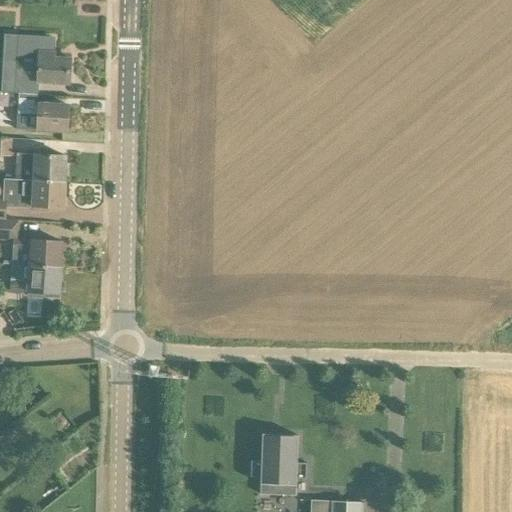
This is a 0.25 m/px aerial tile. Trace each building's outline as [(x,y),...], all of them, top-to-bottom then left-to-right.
[(37,96),(38,84),(70,85),(71,55),(22,52),(20,80),(16,80),(15,95),(19,95),(37,96)] [(68,106),(37,104),(37,96),(19,95),(18,116),(38,118),(37,131),(67,133),(68,106)] [(0,156),(10,157),(10,140),(0,139),(0,156)] [(35,152),(35,154),(20,154),(16,156),(16,180),(65,183),(66,157),(50,156),(50,152),(35,152)] [(65,183),(16,180),(15,194),(15,206),(32,207),(32,211),(48,212),(48,208),(64,209),(65,183)] [(0,241),(13,242),(13,251),(12,265),(61,269),(63,243),(47,242),(47,238),(32,237),(31,241),(17,241),(18,221),(4,221),(0,220),(0,241)] [(61,269),(12,265),(11,265),(9,281),(11,281),(10,292),(28,293),(27,297),(43,298),(43,294),(59,295),(61,269)] [(260,495),(296,496),(296,480),(306,480),(307,464),(297,464),(298,436),(280,436),(273,435),(262,435),(261,462),(251,462),(251,478),(261,478),(260,495)] [(31,475),(40,485),(50,475),(41,466),(31,475)] [(311,501),(310,511),(362,511),(363,503),(311,501)]
